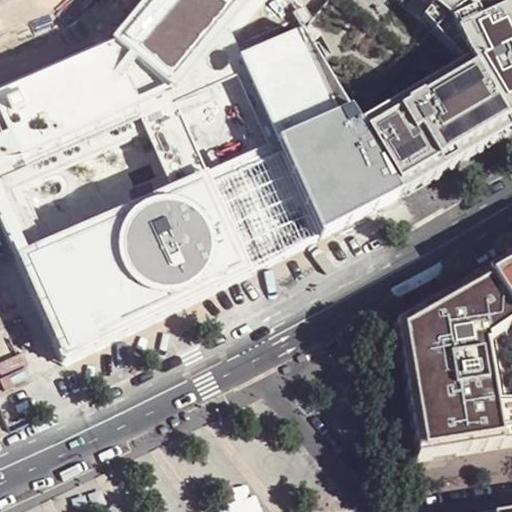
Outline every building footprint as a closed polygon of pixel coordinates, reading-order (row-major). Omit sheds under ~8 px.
[(360,127),(303,32),(251,56),(154,99),(230,13),(241,0),(147,0),(125,27),(110,45),(0,94),(0,226),(7,242),(63,368),(191,308),(402,198),(360,127)] [(448,23),(467,63),(360,127),(402,198),(511,132),(511,0),(419,0),(427,6),(441,18),(448,23)] [(427,6),(419,0),(402,0),(399,5),(416,19),(427,6)] [(154,99),(251,56),(230,13),(154,99)] [(430,31),(467,63),(448,23),(441,18),(430,31)] [(511,259),(393,330),(398,360),(412,446),(415,464),(511,447),(511,413),(496,415),(490,350),(511,335),(511,259)]
